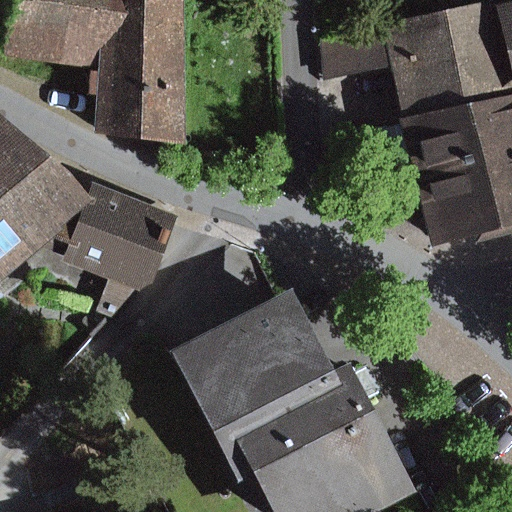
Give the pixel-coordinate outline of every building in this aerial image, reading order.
[(204,0),(20,0),(15,49),(118,60),(111,125),(191,133),(204,0)] [(483,0),(475,0),(384,24),(394,61),(408,115),(399,117),(433,241),(476,229),(479,242),(511,233),(511,94),(507,96),(486,6),(483,0)] [(511,0),(510,0),(486,6),(507,96),(511,94),(511,0)] [(394,61),(384,24),(329,37),(339,75),(394,61)] [(0,142),(0,263),(66,217),(53,252),(139,287),(165,223),(81,188),(75,201),(0,142)] [(0,300),(9,293),(0,281),(0,300)] [(329,359),(289,281),(156,351),(206,445),(240,427),(284,511),(350,511),(413,479),(345,351),(329,359)]
